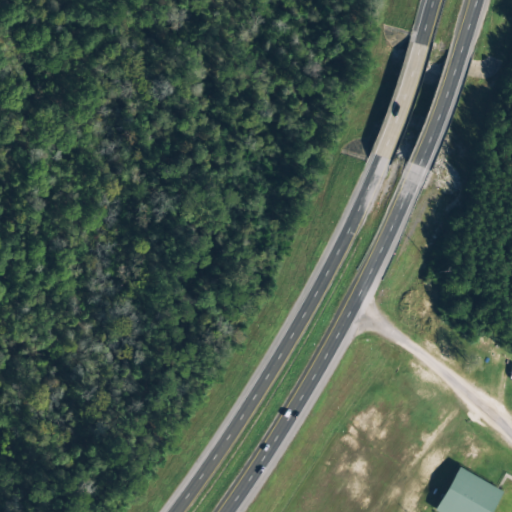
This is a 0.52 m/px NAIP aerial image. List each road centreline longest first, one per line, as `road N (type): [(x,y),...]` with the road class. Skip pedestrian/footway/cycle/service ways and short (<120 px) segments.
road 1 (trunk): [(375,165),(282,351),(171,511)]
road 2 (trunk): [(230,511),(342,337),(411,178)]
road 3 (residential): [(511,448),(342,337)]
road 4 (trunk): [(421,40),(375,165)]
road 5 (trunk): [(411,178),(456,55)]
